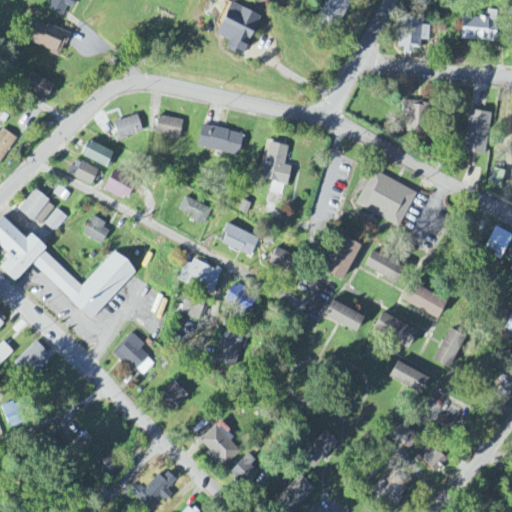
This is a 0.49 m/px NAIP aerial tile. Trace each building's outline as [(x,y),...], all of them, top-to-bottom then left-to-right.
[(75,0),(51,0),(46,10),(61,18),(66,7),(70,9),(75,0)] [(325,0),(315,24),(336,33),(350,0),(349,0),(325,0)] [(430,0),(408,0),(407,2),(424,11),(430,0)] [(259,17),(228,3),(214,36),(229,43),(225,52),(240,59),(259,17)] [(460,42),(495,43),(496,11),(487,11),(487,19),(461,18),(460,42)] [(27,44),(59,57),(68,35),(35,22),(27,44)] [(397,51),(419,51),(419,42),(428,42),(429,27),(398,26),(397,51)] [(44,102),(52,85),(28,73),(20,90),(44,102)] [(406,131),(427,132),(429,104),(402,103),(401,116),(407,116),(406,131)] [(491,115),(469,111),(462,154),(484,157),(491,115)] [(142,133),(137,116),(112,124),(118,141),(142,133)] [(182,123),(158,117),(154,134),(178,140),(182,123)] [(242,135),(201,126),(196,148),(238,157),(242,135)] [(0,130),(0,164),(15,139),(0,130)] [(79,158),(105,169),(112,153),(86,142),(79,158)] [(269,194),(283,197),(289,168),(283,167),(287,148),(267,144),(260,181),(271,183),(269,194)] [(95,189),(102,173),(74,161),(67,176),(95,189)] [(489,186),(500,189),(505,173),(494,170),(489,186)] [(416,195),(373,172),(355,206),(398,229),(416,195)] [(103,191),(125,202),(132,188),(110,177),(103,191)] [(41,228),(54,206),(32,192),(18,214),(41,228)] [(211,210),(184,199),(178,214),(205,225),(211,210)] [(67,218),(55,210),(44,226),(55,234),(67,218)] [(0,272),(12,284),(44,250),(29,236),(24,241),(0,218),(0,252),(7,259),(0,266),(0,272)] [(102,246),(110,228),(90,220),(82,237),(102,246)] [(220,247),(251,257),(257,239),(227,228),(220,247)] [(492,259),(500,262),(511,235),(493,228),(484,250),(494,254),(492,259)] [(358,247),(341,239),(324,275),(342,283),(358,247)] [(268,265),(288,273),(295,257),(275,249),(268,265)] [(90,322),(136,274),(114,253),(81,288),(43,253),(31,266),(90,322)] [(362,270),(396,284),(402,267),(369,254),(362,270)] [(189,259),(179,281),(211,296),(221,274),(189,259)] [(401,302),(435,321),(445,303),(411,284),(401,302)] [(246,315),(256,299),(234,285),(223,301),(246,315)] [(198,323),(206,302),(186,295),(179,316),(198,323)] [(322,318),(354,335),(363,319),(330,302),(322,318)] [(408,350),(416,331),(380,315),(371,334),(408,350)] [(448,370),(464,338),(448,331),(432,363),(448,370)] [(240,349),(244,350),(247,338),(225,332),(216,365),(235,369),(240,349)] [(155,365),(140,351),(144,346),(131,334),(114,353),(142,379),(155,365)] [(0,365),(13,354),(3,343),(0,345),(0,365)] [(28,380),(50,360),(35,343),(13,364),(28,380)] [(428,380),(396,363),(388,379),(419,396),(428,380)] [(511,390),(511,375),(507,373),(501,386),(511,390)] [(160,395),(173,409),(187,396),(174,382),(160,395)] [(417,434),(393,422),(385,439),(408,450),(417,434)] [(240,452),(230,442),(233,440),(218,424),(197,443),(222,469),(240,452)] [(299,457),(312,470),(337,444),(324,431),(299,457)] [(446,461),(432,449),(421,461),(435,473),(446,461)] [(104,480),(117,470),(104,452),(91,461),(104,480)] [(258,474),(249,466),(254,461),(246,454),(229,474),(245,488),(258,474)] [(176,481),(165,471),(145,492),(134,482),(126,490),(146,509),(157,496),(165,504),(173,495),(167,490),(176,481)] [(371,491),(388,508),(407,490),(391,473),(371,491)] [(290,511),(313,491),(299,476),(271,502),(279,511),(290,511)]
